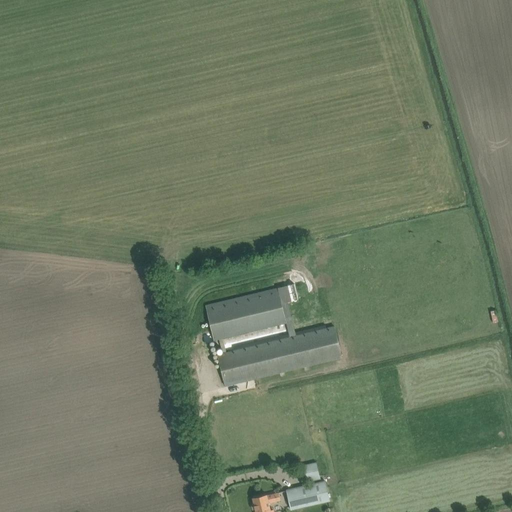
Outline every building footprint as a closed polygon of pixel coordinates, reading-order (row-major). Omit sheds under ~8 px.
[(219,340),(222,354),(218,355),(225,385),(342,357),(335,327),(226,353),(223,339),(287,324),(279,291),(206,308),(214,341),(219,340)] [(254,432),(240,435),(242,443),(244,454),(245,454),(247,463),(261,459),(254,432)] [(304,466),(308,479),(320,476),(317,463),(304,466)] [(286,490),(291,511),(330,501),(325,480),(286,490)] [(256,511),(274,511),(273,509),(271,510),(269,503),(280,500),(279,492),(253,498),(256,511)]
